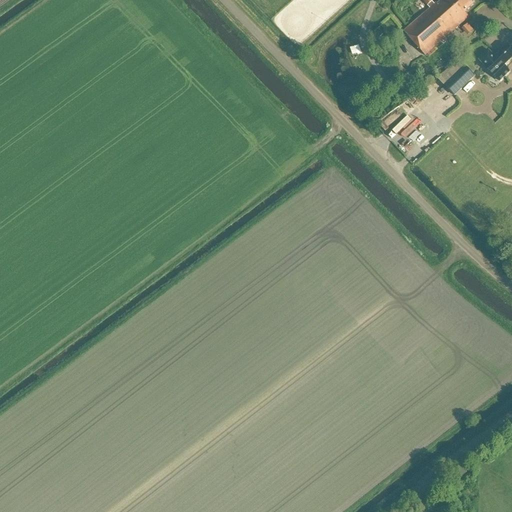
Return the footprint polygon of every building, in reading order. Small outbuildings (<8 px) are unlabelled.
[(465,13),(475,4),(471,0),(449,0),(449,1),(448,0),(443,0),(438,5),(437,4),(435,5),(432,3),(433,2),(430,0),(422,0),(422,1),(427,7),(428,7),(430,9),(404,32),(425,57),(469,18),(465,13)] [(489,51),(479,61),(494,76),(500,82),(509,73),(503,67),(511,58),(511,50),(507,46),(495,58),(489,51)] [(458,51),(451,57),(455,62),(462,56),(458,51)] [(464,65),(443,85),(453,96),(475,76),(464,65)] [(402,123),(409,133),(429,118),(425,112),(419,117),(416,113),(402,123)]
